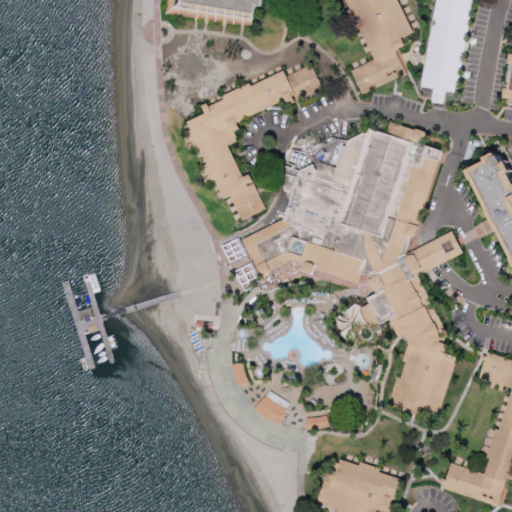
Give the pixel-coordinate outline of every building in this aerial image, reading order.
[(166,0),(402,0),(417,31),(406,36),(410,43),(395,51),(405,72),(365,91),(355,70),(379,58),(350,0),(265,0),(264,6),(257,5),(253,28),(164,13),(166,0)] [(436,0),(474,0),(458,93),(447,91),(445,103),(432,100),(434,88),(421,86),(436,0)] [(242,222),(230,198),(224,201),(187,122),(209,111),(206,104),(286,67),(289,74),(313,63),(325,88),(292,103),(289,98),(240,121),(243,126),(236,130),(240,139),(230,144),(246,176),(251,174),(268,210),(242,222)] [(247,238),(288,218),(292,207),(287,198),(285,170),(292,146),(308,151),(309,147),(331,136),(353,139),(376,127),(390,131),(393,120),(431,132),(428,143),(447,149),(419,239),(413,237),(408,252),(409,253),(420,275),(449,332),(447,339),(454,342),(451,351),(460,354),(441,413),(424,408),(422,416),(391,407),(394,399),(391,398),(398,375),(403,376),(407,361),(405,360),(411,339),(398,335),(390,318),(370,328),(360,308),(374,302),(372,297),(380,293),(370,272),(365,270),(361,282),(294,259),(265,274),(247,238)] [(511,255),(469,170),(487,161),(485,157),(501,149),(511,170),(511,255)] [(409,253),(427,244),(455,230),(465,251),(436,266),(420,275),(409,253)] [(487,351),(511,359),(511,483),(507,481),(498,505),(443,487),(452,460),(486,471),(511,392),(511,388),(479,377),(487,351)] [(240,386),(251,382),(242,361),(232,365),(240,386)] [(292,401),(268,390),(258,412),(283,423),(292,401)] [(308,429),(330,427),(329,416),(308,417),(308,429)] [(390,511),(401,478),(342,460),(338,473),(333,471),(323,504),(350,511),(390,511)]
